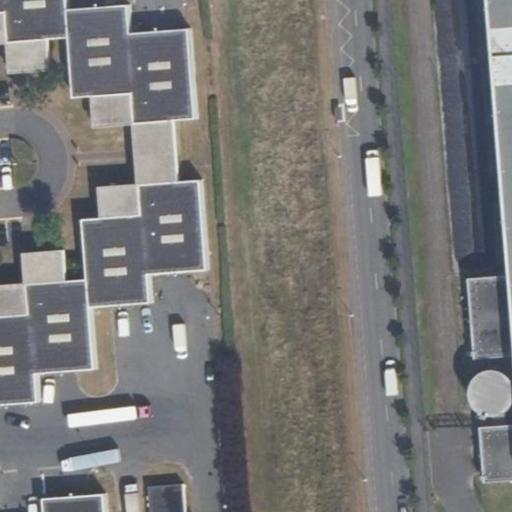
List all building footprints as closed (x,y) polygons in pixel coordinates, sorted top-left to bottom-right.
[(105,121),(144,119),(183,117),(205,116),(200,24),(139,29),(137,0),(133,0),(78,4),(77,0),(0,0),(0,39),(16,39),(18,70),(59,68),(58,36),(79,35),(82,96),(104,94),(105,121)] [(511,476),(511,0),(495,0),(511,201),(511,273),(467,280),(492,478),(511,476)] [(183,117),(144,119),(148,180),(188,177),(183,117)] [(188,177),(148,180),(109,183),(111,212),(91,213),(95,272),(96,303),(160,299),(158,268),(216,264),(210,176),(188,177)] [(96,303),(95,272),(74,273),(72,247),(32,250),(33,278),(0,280),(0,403),(48,401),(45,370),(100,366),(96,303)] [(189,511),(187,479),(154,481),(156,511),(189,511)] [(48,492),(49,511),(112,511),(111,488),(48,492)]
